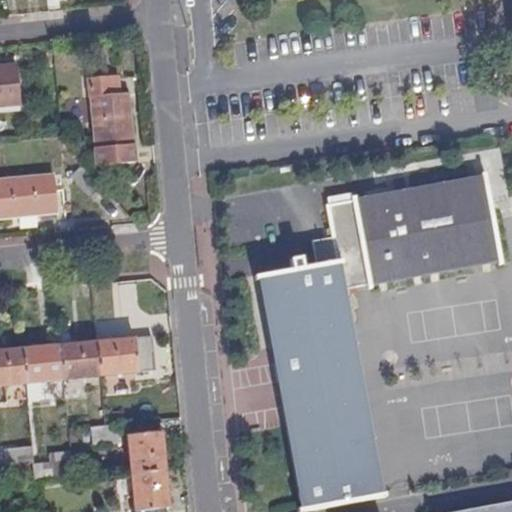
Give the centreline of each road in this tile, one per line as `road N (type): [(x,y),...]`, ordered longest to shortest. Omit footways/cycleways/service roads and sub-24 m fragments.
road 1 (residential): [(172,163),(511,117)]
road 2 (residential): [(207,511),(179,239)]
road 3 (residential): [(179,239),(0,257)]
road 4 (residential): [(0,33),(159,19)]
road 5 (residential): [(172,163),(159,19)]
